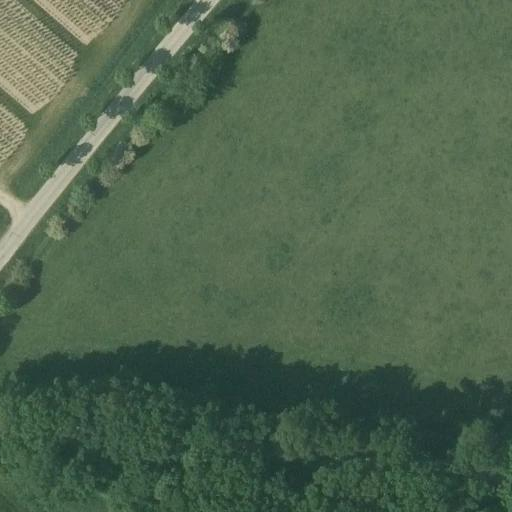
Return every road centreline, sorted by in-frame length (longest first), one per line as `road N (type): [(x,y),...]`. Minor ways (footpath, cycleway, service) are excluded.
road 1 (track): [(511,477),(0,426)]
road 2 (unclassified): [(0,267),(212,0)]
